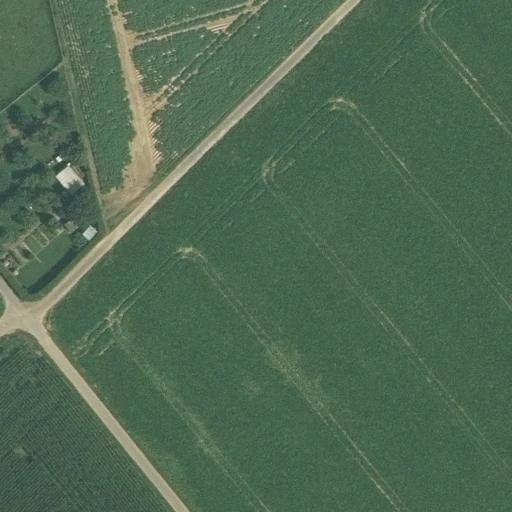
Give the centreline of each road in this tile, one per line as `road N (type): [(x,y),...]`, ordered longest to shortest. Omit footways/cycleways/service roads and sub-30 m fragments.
road 1 (track): [(0,328),(27,320),(354,0)]
road 2 (track): [(182,511),(0,286)]
